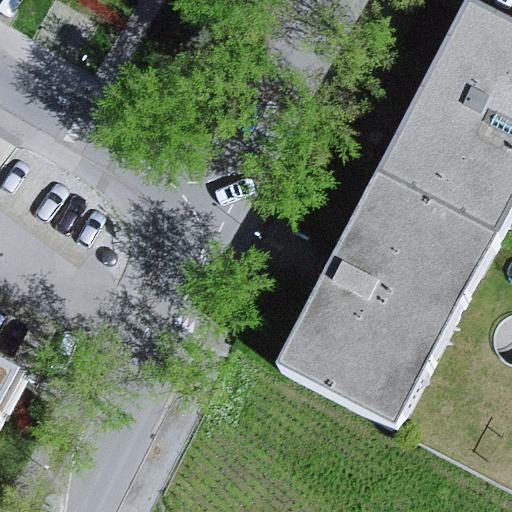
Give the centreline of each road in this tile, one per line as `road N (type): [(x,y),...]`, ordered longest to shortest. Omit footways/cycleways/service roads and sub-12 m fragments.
road 1 (residential): [(78,511),(228,210)]
road 2 (residential): [(228,210),(0,79)]
road 3 (residential): [(228,210),(337,0)]
